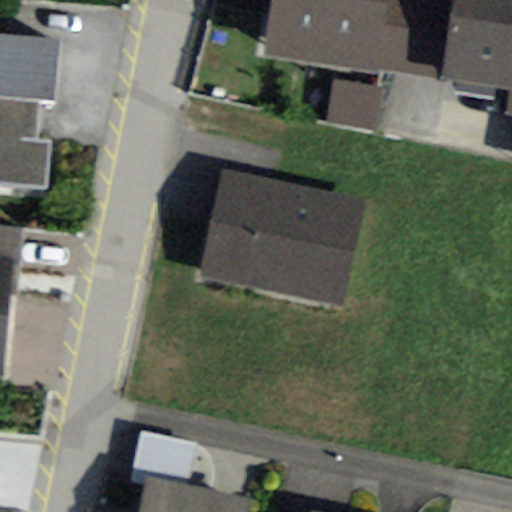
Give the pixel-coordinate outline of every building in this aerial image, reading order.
[(453,0),(270,0),(263,50),(441,79),(453,0)] [(511,0),(453,0),(441,79),(509,91),(511,91),(511,0)] [(0,184),(45,188),(49,144),(34,143),(38,102),(54,103),(59,40),(0,35),(0,184)] [(380,89),(333,80),(325,122),(372,132),(380,89)] [(365,201),(221,169),(197,277),(341,309),(365,201)] [(21,228),(0,226),(0,256),(13,258),(19,258),(21,228)] [(0,256),(0,376),(3,377),(13,258),(0,256)] [(246,511),(249,502),(145,478),(137,511),(246,511)]
